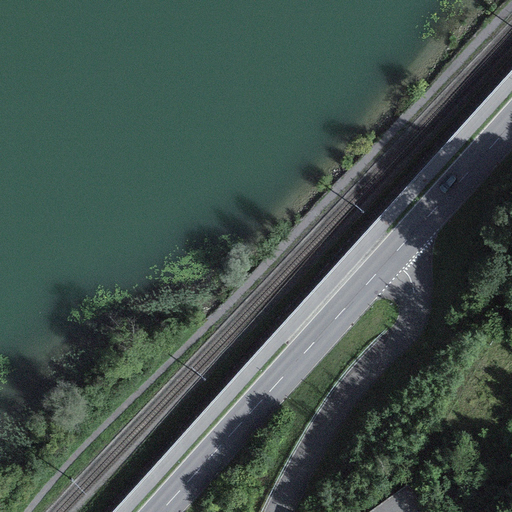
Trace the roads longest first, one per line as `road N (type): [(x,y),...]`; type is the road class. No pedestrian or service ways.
road 1 (primary): [(391,256),(161,511)]
road 2 (unclassified): [(278,511),(353,386),(412,327),(416,290),(391,256)]
road 3 (primary): [(511,124),(391,256)]
